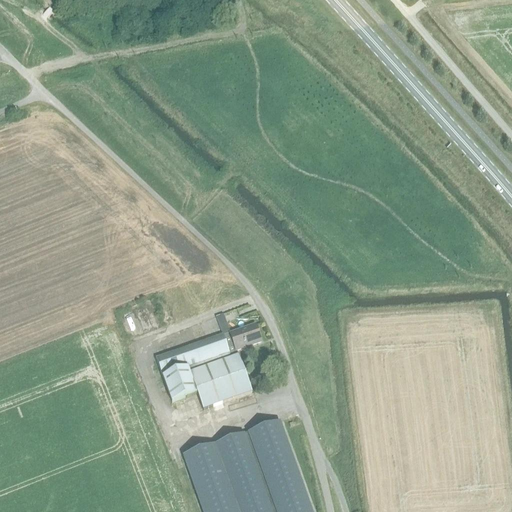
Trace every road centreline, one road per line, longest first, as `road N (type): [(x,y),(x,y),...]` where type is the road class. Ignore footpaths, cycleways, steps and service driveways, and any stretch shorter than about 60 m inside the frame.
road 1 (unclassified): [(318,454),(275,329),(243,278),(43,91)]
road 2 (track): [(0,79),(265,25)]
road 3 (secondary): [(511,195),(337,0)]
